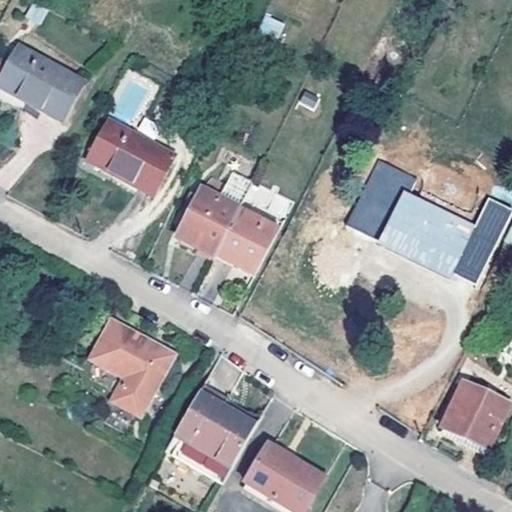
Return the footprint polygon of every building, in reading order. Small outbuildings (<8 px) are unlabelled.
[(277,41),(284,23),(264,15),(257,33),(277,41)] [(83,84),(19,50),(0,82),(0,90),(62,125),(83,84)] [(175,159),(109,125),(87,166),(153,200),(175,159)] [(180,241),(217,260),(241,212),(205,194),(201,202),(194,198),(188,211),(193,214),(180,241)] [(408,199),(404,206),(426,217),(430,209),(408,199)] [(451,280),(473,230),(430,209),(426,217),(404,206),(384,248),(451,280)] [(241,212),(217,260),(254,279),(278,231),(241,212)] [(127,381),(114,406),(138,419),(171,357),(112,325),(92,361),(127,381)] [(508,406),(464,386),(442,433),(487,453),(508,406)] [(175,437),(232,470),(254,432),(221,413),(227,401),(204,388),(175,437)] [(221,413),(254,432),(261,420),(227,401),(221,413)] [(165,455),(222,488),(232,470),(175,437),(165,455)] [(306,511),(325,480),(270,447),(246,487),(289,511),(306,511)]
